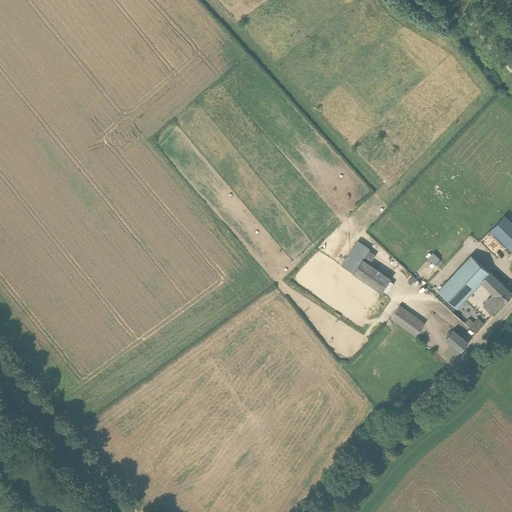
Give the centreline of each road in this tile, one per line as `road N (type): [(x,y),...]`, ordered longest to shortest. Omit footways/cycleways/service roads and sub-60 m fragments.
road 1 (unclassified): [(324,511),(511,306)]
road 2 (tertiary): [(113,511),(0,374)]
